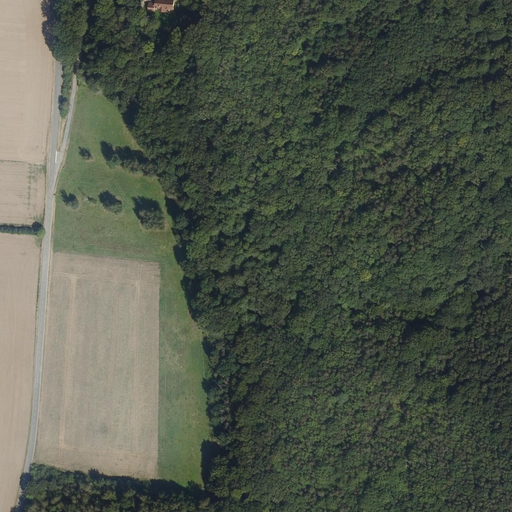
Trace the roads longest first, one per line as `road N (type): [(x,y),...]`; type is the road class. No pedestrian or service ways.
road 1 (track): [(192,0),(222,361),(248,511)]
road 2 (unclassified): [(53,152),(34,427),(18,511)]
road 3 (unclassified): [(53,152),(62,141),(89,0)]
road 4 (unclassified): [(53,0),(53,152)]
